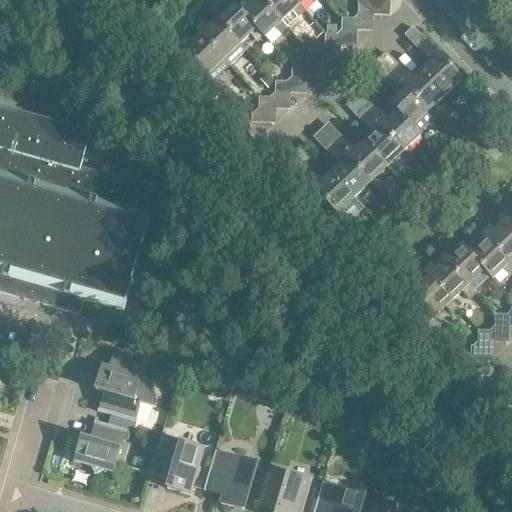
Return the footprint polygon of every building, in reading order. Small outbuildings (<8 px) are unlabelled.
[(243,2),(237,8),(237,9),(262,35),(264,38),(275,28),(280,34),(287,28),(282,22),(281,22),(260,0),(254,0),(248,7),(243,2)] [(260,0),(281,22),(291,13),(297,19),(304,12),(298,6),(298,7),(298,6),(291,0),(260,0)] [(369,5),(369,14),(375,14),(391,15),(391,6),(385,0),(353,0),(359,5),(369,5)] [(146,13),(150,5),(147,3),(142,2),(139,4),(136,8),(138,10),(146,13)] [(237,8),(233,4),(223,14),(219,9),(211,16),(216,20),(216,21),(217,20),(240,45),(250,35),(255,41),(262,35),(237,9),(237,8)] [(369,5),(359,5),(358,5),(358,16),(369,16),(369,14),(369,5)] [(216,21),(216,20),(206,29),(202,25),(195,31),(199,36),(200,36),(223,60),(233,51),(239,57),(246,50),(240,45),(217,20),(216,21)] [(353,20),(341,20),(341,31),(353,31),(353,20)] [(327,26),(327,35),(336,35),(336,26),(327,26)] [(417,50),(425,43),(412,28),(404,36),(417,50)] [(327,35),(325,35),(324,46),(336,47),(336,35),(327,35)] [(200,36),(199,36),(190,45),(185,40),(178,47),(206,77),(217,66),(222,72),(229,66),(224,60),(223,61),(223,60),(200,36)] [(425,43),(417,50),(430,63),(421,71),(445,96),(461,81),(425,43)] [(319,51),(308,51),(308,62),(319,62),(319,51)] [(303,67),(291,67),(291,78),(303,78),(303,67)] [(399,67),(392,74),(428,112),(445,96),(421,71),(411,80),(399,67)] [(392,74),(384,81),(397,94),(387,103),(396,111),(396,112),(397,111),(412,128),(413,128),(418,133),(434,118),(428,112),(392,74)] [(273,83),(267,75),(261,81),(268,88),(273,83)] [(286,83),(275,83),(274,93),(286,94),(286,83)] [(274,109),(269,109),(269,98),(258,98),(258,109),(252,115),(252,125),(274,124),(274,109)] [(374,107),(367,114),(404,152),(421,136),(418,133),(413,128),(412,128),(397,111),(396,112),(396,111),(387,120),(374,107)] [(0,293),(33,302),(79,316),(84,301),(123,312),(150,215),(135,210),(141,186),(82,168),(91,135),(0,108),(0,293)] [(404,152),(367,114),(359,121),(372,134),(363,142),(387,167),(404,152)] [(341,138),(334,145),(370,183),(387,167),(363,142),(353,151),(341,138)] [(334,145),(326,152),(339,165),(330,173),(354,199),(370,183),(334,145)] [(308,169),(300,177),(337,215),(354,199),(330,173),(320,183),(308,169)] [(511,213),(509,217),(504,212),(497,219),(502,223),(502,224),(502,223),(511,233),(511,213)] [(502,224),(502,223),(492,232),(488,228),(481,234),(485,239),(485,240),(486,239),(509,264),(511,260),(511,233),(502,223),(502,224)] [(471,243),(464,250),(490,276),(489,277),(491,280),(502,270),(508,276),(511,271),(511,266),(510,264),(509,264),(486,239),(485,240),(485,239),(476,248),(471,243)] [(464,250),(461,246),(451,255),(447,250),(439,257),(444,262),(468,286),(478,277),(483,283),(489,277),(490,276),(464,250)] [(444,262),(434,270),(430,266),(423,272),(427,277),(427,278),(428,277),(451,302),(461,292),(467,298),(473,292),(468,286),(468,287),(468,286),(444,262)] [(427,278),(427,277),(418,286),(413,281),(406,288),(434,318),(444,308),(450,314),(457,307),(452,302),(451,302),(428,277),(427,278)] [(506,326),(506,316),(494,316),(494,326),(506,326)] [(490,342),(490,331),(478,331),(477,342),(490,342)] [(108,421),(127,427),(129,422),(135,424),(136,422),(134,422),(139,405),(155,409),(155,408),(152,407),(152,402),(152,397),(150,393),(147,388),(143,385),(139,383),(141,376),(125,371),(131,352),(114,348),(107,370),(101,368),(95,391),(105,394),(103,400),(102,399),(99,411),(97,411),(97,413),(109,417),(108,421)] [(269,396),(265,407),(282,412),(285,401),(269,396)] [(341,427),(353,431),(357,416),(345,413),(341,427)] [(127,427),(108,421),(106,427),(94,423),(93,425),(94,425),(91,437),(92,438),(90,443),(80,440),(74,463),(92,468),(95,474),(93,476),(94,477),(103,472),(112,474),(124,434),(125,434),(127,427)] [(145,432),(140,445),(157,450),(161,436),(145,432)] [(160,437),(149,477),(151,477),(151,476),(163,480),(164,479),(169,480),(166,490),(189,497),(202,451),(162,439),(163,438),(160,437)] [(214,453),(203,493),(205,493),(205,492),(217,495),(217,494),(222,496),(219,506),(240,511),(242,511),(256,467),(226,458),(225,459),(226,459),(225,464),(213,461),(215,455),(216,455),(216,454),(214,453)] [(268,469),(256,508),(258,509),(259,508),(271,511),(271,510),(276,511),(301,511),(310,482),(279,474),(279,475),(280,475),(278,480),(267,477),(269,470),(270,471),(270,470),(268,469)] [(322,485),(313,511),(359,511),(364,498),(333,489),(333,491),(334,491),(332,496),(321,493),(322,486),(323,487),(324,485),(322,485)] [(375,501),(371,511),(409,511),(387,505),(387,506),(387,507),(386,511),(374,509),(376,502),(377,502),(377,501),(375,501)]
